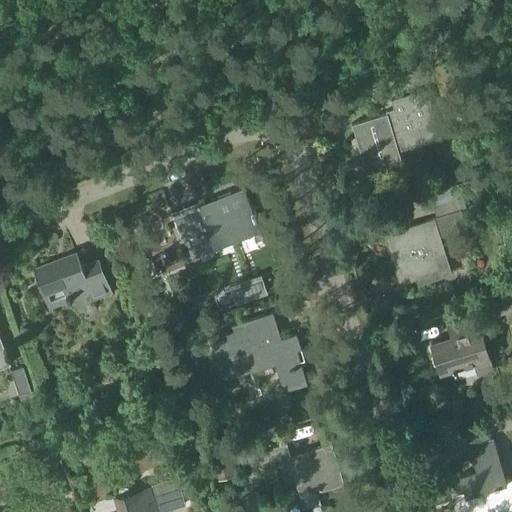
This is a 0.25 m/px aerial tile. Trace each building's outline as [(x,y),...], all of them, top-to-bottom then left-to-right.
[(351,125),(367,174),(401,163),(397,151),(440,138),(425,89),(391,100),(394,111),(351,125)] [(205,202),(219,241),(258,226),(243,187),(205,202)] [(456,198),(431,206),(435,217),(459,209),(456,198)] [(203,199),(182,207),(191,233),(185,235),(193,257),(213,249),(211,243),(219,241),(205,202),(203,199)] [(432,221),(385,235),(400,283),(414,279),(416,286),(450,275),(438,237),(433,220),(432,221)] [(38,270),(41,278),(39,279),(49,306),(88,291),(92,299),(111,292),(98,259),(81,266),(77,256),(38,270)] [(495,313),(511,307),(511,289),(490,296),(495,313)] [(213,344),(224,379),(276,363),(285,391),(307,385),(300,361),(304,360),(296,333),(280,338),(272,312),(231,324),(235,337),(213,344)] [(431,344),(440,374),(488,359),(480,335),(489,332),(484,316),(452,325),(456,337),(431,344)] [(0,367),(10,363),(0,338),(0,367)] [(22,367),(9,371),(12,380),(17,394),(17,396),(30,392),(22,367)] [(464,495),(456,497),(460,511),(496,511),(511,507),(511,477),(505,480),(492,439),(467,446),(475,471),(458,476),(464,495)] [(250,454),(254,465),(277,458),(279,463),(282,462),(286,474),(293,472),(300,495),(342,482),(330,443),(290,456),(285,442),(250,454)] [(208,457),(216,483),(241,475),(232,449),(208,457)] [(149,485),(158,511),(185,503),(176,476),(149,485)] [(157,511),(158,511),(149,485),(116,496),(121,511),(118,511),(157,511)]
